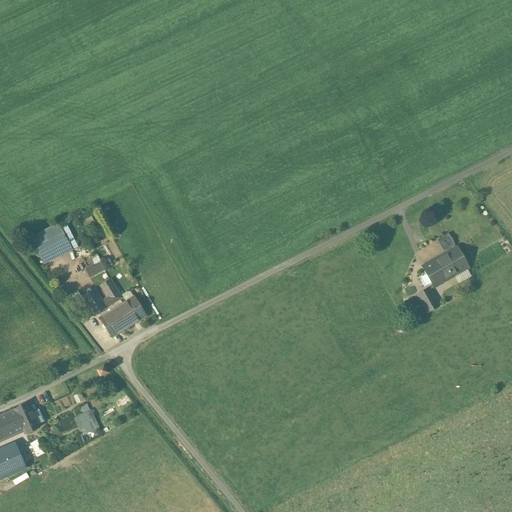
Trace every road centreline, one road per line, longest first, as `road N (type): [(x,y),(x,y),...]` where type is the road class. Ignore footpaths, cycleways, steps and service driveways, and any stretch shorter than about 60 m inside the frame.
road 1 (unclassified): [(511,149),(121,351)]
road 2 (unclassified): [(121,351),(142,390),(240,511)]
